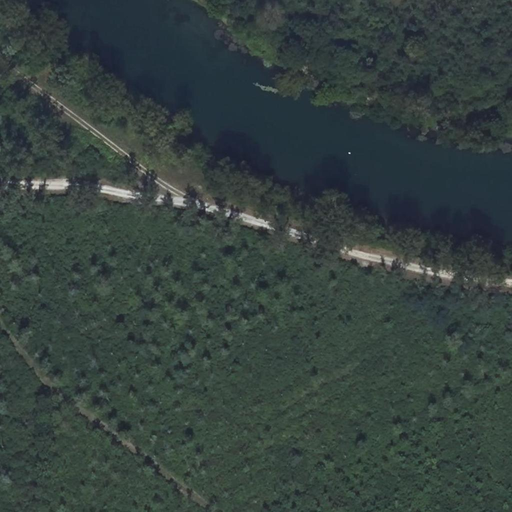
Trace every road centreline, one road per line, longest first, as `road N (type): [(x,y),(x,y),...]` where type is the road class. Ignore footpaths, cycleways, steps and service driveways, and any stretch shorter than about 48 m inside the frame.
road 1 (track): [(197,204),(373,257),(511,282)]
road 2 (track): [(0,314),(35,366),(212,511)]
road 3 (track): [(0,59),(197,204)]
road 4 (track): [(0,183),(100,186),(197,204)]
